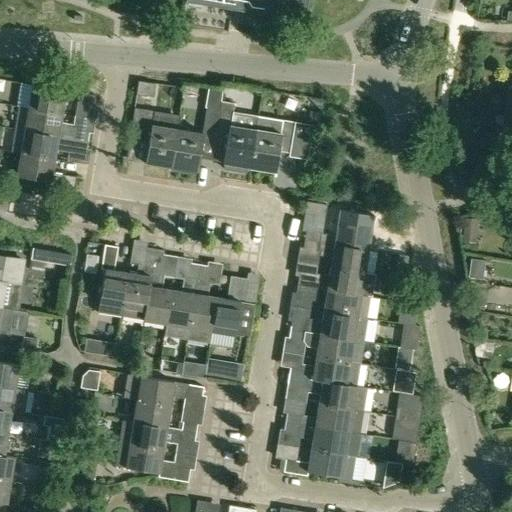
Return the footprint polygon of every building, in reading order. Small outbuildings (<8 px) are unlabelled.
[(183,0),(184,1),(231,9),(274,16),(275,10),(304,15),(306,0),(183,0)] [(64,90),(30,85),(26,108),(60,114),(64,90)] [(511,86),(508,86),(503,113),(511,114),(511,86)] [(92,104),(94,95),(79,93),(77,102),(92,104)] [(218,110),(213,141),(225,143),(222,165),(224,165),(223,171),(244,175),(245,169),(248,169),(254,131),(256,116),(231,113),(233,103),(220,101),(218,110)] [(60,114),(26,108),(18,107),(15,129),(86,142),(88,132),(63,128),(64,123),(59,122),(60,114)] [(201,139),(213,141),(218,110),(205,108),(201,135),(176,131),(170,168),(170,169),(169,172),(194,175),(194,172),(196,173),(201,139)] [(140,111),(135,142),(147,144),(144,164),(170,168),(176,131),(177,120),(152,116),(153,113),(140,111)] [(511,114),(503,113),(499,139),(483,136),(481,148),(511,153),(511,150),(511,114)] [(254,131),(248,169),(274,173),(278,151),(278,147),(290,149),(289,153),(288,156),(296,158),(307,159),(308,153),(310,139),(311,133),(294,130),(295,122),(281,120),(256,116),(254,131)] [(11,151),(19,153),(53,158),(54,149),(69,152),(70,147),(85,149),(86,142),(15,129),(11,151)] [(48,186),(65,189),(73,190),(75,177),(50,173),(53,158),(19,153),(15,176),(49,182),(48,186)] [(305,230),(303,239),(367,250),(372,215),(339,209),(334,235),(321,233),(305,230)] [(464,230),(478,231),(479,219),(473,219),(465,218),(465,220),(464,230)] [(331,257),(329,266),(363,272),(367,250),(303,239),(302,247),(323,250),(322,255),(331,257)] [(103,270),(96,314),(119,318),(127,273),(113,271),(117,248),(103,245),(99,269),(103,270)] [(30,259),(48,262),(50,251),(32,248),(30,259)] [(119,318),(141,322),(151,263),(160,265),(162,254),(145,252),(142,276),(127,273),(119,318)] [(0,298),(3,282),(17,285),(21,261),(0,257),(0,298)] [(484,279),(486,261),(472,259),(470,277),(484,279)] [(164,325),(170,292),(157,289),(160,265),(151,263),(141,322),(164,325)] [(163,334),(185,338),(198,265),(189,264),(184,294),(170,292),(164,325),(163,334)] [(208,342),(209,332),(215,299),(206,297),(206,294),(201,293),(205,267),(198,265),(185,338),(208,342)] [(323,279),(297,275),(296,284),(359,295),(369,296),(372,275),(363,273),(363,272),(329,266),(328,275),(324,274),(323,279)] [(226,300),(215,299),(209,332),(232,336),(233,334),(238,302),(243,303),(246,279),(233,277),(229,301),(226,300)] [(322,312),(356,317),(365,319),(369,296),(359,295),(296,284),(294,292),(320,296),(319,301),(323,302),(322,312)] [(238,302),(233,334),(248,337),(249,329),(253,305),(243,303),(238,302)] [(0,346),(7,348),(9,334),(5,334),(9,309),(0,307),(0,346)] [(362,341),(365,319),(356,317),(322,312),(320,320),(316,319),(315,325),(290,320),(288,329),(352,339),(362,341)] [(316,347),(314,356),(348,362),(358,363),(362,341),(352,339),(288,329),(287,337),(301,339),(305,345),(316,347)] [(37,339),(23,337),(21,349),(35,351),(37,339)] [(286,384),(294,386),(295,376),(355,386),(359,363),(358,363),(348,362),(314,356),(312,370),(289,366),(286,384)] [(0,386),(14,388),(17,366),(0,362),(0,386)] [(169,405),(170,396),(174,396),(175,392),(201,396),(202,387),(127,374),(123,397),(135,399),(135,400),(169,405)] [(295,376),(294,386),(320,390),(317,403),(351,408),(362,410),(365,388),(355,386),(295,376)] [(412,386),(392,383),(391,391),(411,394),(412,386)] [(0,409),(10,411),(20,413),(24,390),(14,388),(0,386),(0,409)] [(135,400),(131,422),(165,427),(169,405),(135,400)] [(285,413),(284,420),(347,431),(358,433),(362,410),(351,408),(317,403),(315,418),(300,416),(285,413)] [(0,432),(6,434),(10,411),(0,409),(0,432)] [(44,416),(43,425),(50,426),(62,428),(63,418),(54,417),(48,416),(44,416)] [(416,442),(419,420),(395,416),(391,438),(398,439),(416,442)] [(122,420),(118,443),(161,450),(163,442),(178,444),(179,439),(193,441),(194,432),(180,430),(165,427),(131,422),(122,420)] [(347,431),(284,420),(282,430),(296,432),(296,437),(311,440),(310,448),(344,453),(355,455),(358,433),(347,431)] [(181,422),(180,430),(194,432),(196,424),(181,422)] [(48,458),(50,441),(39,439),(37,456),(48,458)] [(188,483),(190,470),(159,464),(161,450),(118,443),(114,467),(157,474),(156,478),(188,483)] [(344,453),(310,448),(307,463),(284,459),(282,472),(306,475),(307,471),(351,478),(355,455),(344,453)] [(12,457),(2,456),(0,455),(0,478),(8,480),(12,457)] [(387,461),(382,488),(399,482),(402,464),(387,461)] [(0,502),(4,503),(8,480),(0,478),(0,502)] [(48,486),(36,484),(32,507),(44,509),(48,486)] [(202,511),(204,502),(195,501),(193,511),(202,511)]
